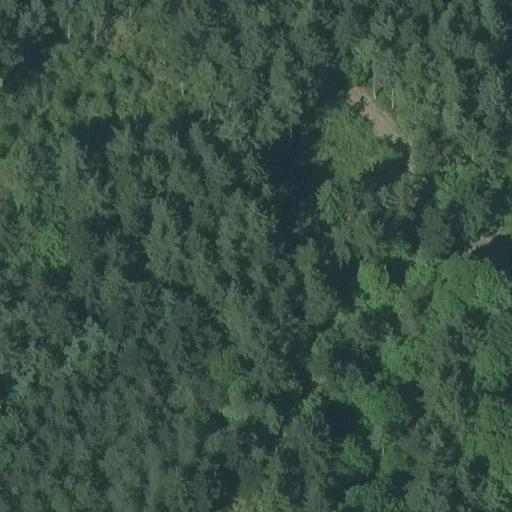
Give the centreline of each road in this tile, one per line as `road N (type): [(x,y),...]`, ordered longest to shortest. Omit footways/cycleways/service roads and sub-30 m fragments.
road 1 (track): [(279,0),(501,228),(511,342)]
road 2 (track): [(511,216),(295,511)]
